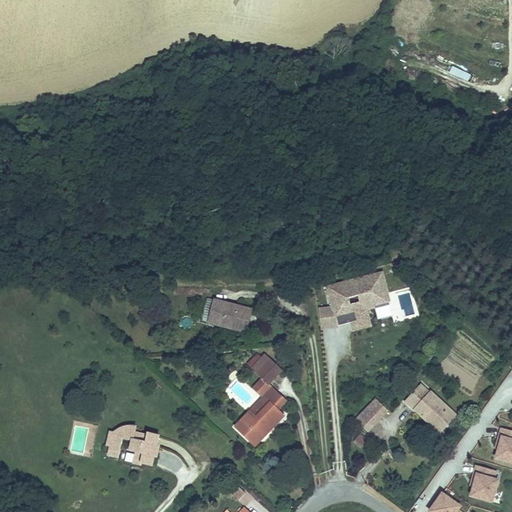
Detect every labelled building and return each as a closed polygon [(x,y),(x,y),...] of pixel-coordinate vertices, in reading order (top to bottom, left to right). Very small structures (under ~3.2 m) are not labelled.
[(391,305),(383,272),(324,286),(329,308),(318,309),(320,331),(337,330),(336,327),(351,324),(353,332),(371,327),(368,311),(391,305)] [(210,323),(222,326),(223,322),(247,329),(252,310),(216,300),(210,323)] [(247,329),(223,322),(222,326),(246,332),(247,329)] [(252,369),(258,374),(272,359),(266,354),(252,369)] [(272,359),(258,374),(268,385),(269,385),(283,370),(272,359)] [(265,398),(265,397),(273,388),(269,385),(268,385),(260,393),(265,398)] [(422,385),(407,402),(430,423),(434,420),(444,429),(456,416),(431,393),(422,385)] [(251,441),(259,433),(257,432),(259,430),(265,436),(284,416),(265,397),(265,398),(236,427),(251,441)] [(356,420),(368,431),(388,410),(377,399),(356,420)] [(434,420),(430,423),(441,433),(444,429),(434,420)] [(109,456),(119,458),(123,438),(133,440),(131,451),(137,452),(134,464),(142,465),(142,463),(153,466),(155,456),(157,457),(160,446),(157,445),(160,436),(149,433),(148,436),(135,433),(137,428),(135,427),(133,427),(130,427),(128,427),(125,427),(123,428),(121,429),(119,430),(117,432),(115,433),(111,432),(106,452),(110,452),(109,456)] [(511,431),(500,428),(497,436),(500,437),(493,460),(511,465),(511,431)] [(259,433),(251,441),(256,446),(265,436),(259,430),(257,432),(259,433)] [(360,434),(355,441),(363,447),(367,443),(363,440),(365,438),(360,434)] [(497,471),(475,466),(473,473),(474,473),(468,497),(493,503),(498,479),(495,479),(497,471)] [(236,484),(229,491),(239,500),(246,492),(236,484)]
